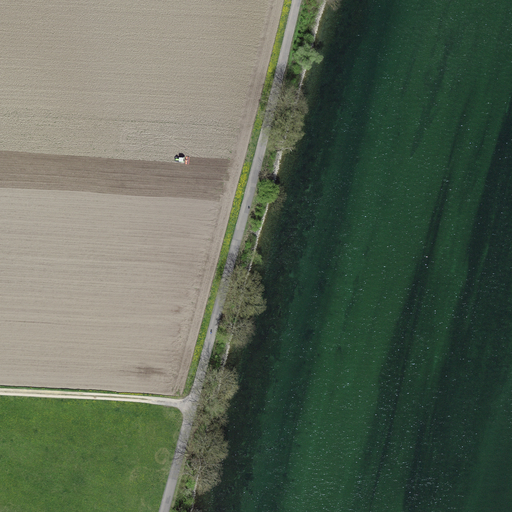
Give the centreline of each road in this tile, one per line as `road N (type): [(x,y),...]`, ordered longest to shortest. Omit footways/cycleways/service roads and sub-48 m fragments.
road 1 (unclassified): [(159,511),(296,0)]
road 2 (track): [(0,390),(189,400)]
